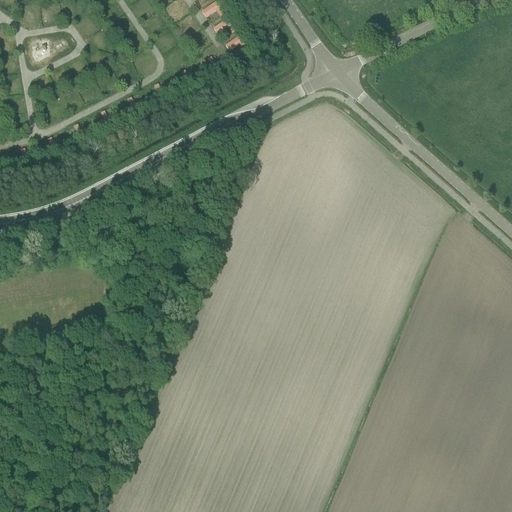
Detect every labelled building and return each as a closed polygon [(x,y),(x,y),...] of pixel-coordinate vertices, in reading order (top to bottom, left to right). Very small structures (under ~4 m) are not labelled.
[(216,13),(219,18),(223,15),(216,2),(200,11),(204,19),(216,13)] [(41,19),(52,18),(51,6),(40,6),(41,19)] [(229,20),(213,26),(216,35),(225,32),(226,36),(234,33),(229,20)] [(86,24),(91,32),(96,29),(91,21),(86,24)] [(126,24),(116,29),(122,39),(132,34),(126,24)] [(229,52),(240,44),(236,38),(224,46),(229,52)] [(8,39),(0,40),(0,51),(10,50),(8,39)] [(0,74),(12,73),(10,62),(0,63),(0,74)] [(59,105),(50,110),(56,120),(65,115),(59,105)]
